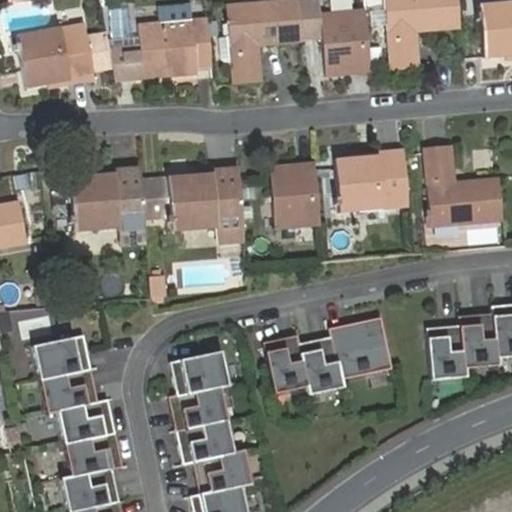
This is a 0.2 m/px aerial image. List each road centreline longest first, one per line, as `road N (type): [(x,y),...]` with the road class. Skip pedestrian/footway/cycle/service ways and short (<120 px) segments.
road 1 (residential): [(511,260),(450,265),(161,331),(138,377),(160,511)]
road 2 (residential): [(0,131),(222,122),(511,95)]
road 3 (tertiary): [(511,412),(411,455),(331,511)]
